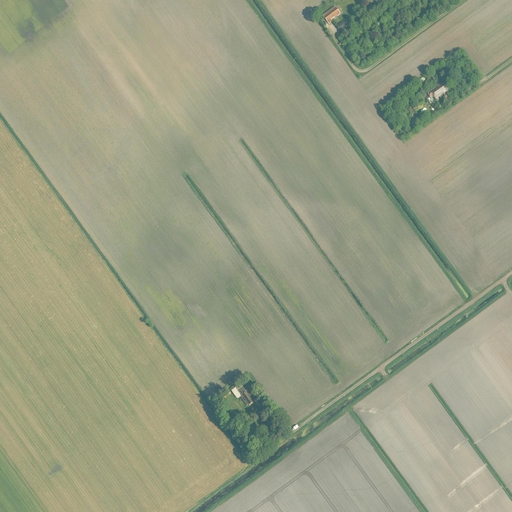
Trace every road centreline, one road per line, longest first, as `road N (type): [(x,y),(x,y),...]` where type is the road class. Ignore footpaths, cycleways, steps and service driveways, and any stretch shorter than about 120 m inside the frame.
road 1 (track): [(511,272),(250,463)]
road 2 (track): [(464,0),(365,72),(333,37)]
